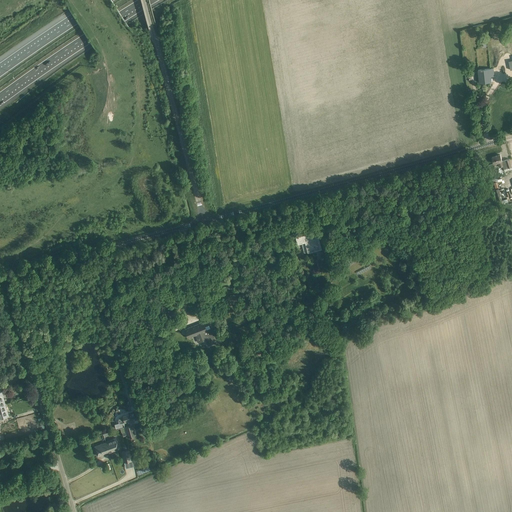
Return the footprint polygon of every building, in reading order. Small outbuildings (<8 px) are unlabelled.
[(491,76),(494,76),(494,68),(478,70),(480,83),(491,81),(491,76)] [(511,167),(511,164),(509,159),(502,161),(500,155),(492,157),(493,162),(494,164),(498,162),(500,167),(503,166),(504,169),(511,167)] [(322,248),(319,238),(317,233),(304,237),(303,236),(295,237),(297,243),(301,242),(303,253),(322,248)] [(357,248),(358,251),(361,250),(361,251),(368,248),(365,241),(359,243),(360,246),(357,247),(357,248)] [(344,265),(354,259),(351,254),(341,260),(344,265)] [(171,294),(172,294),(181,302),(182,300),(184,298),(183,297),(187,291),(183,288),(179,293),(174,290),(171,294)] [(224,297),(222,298),(222,303),(240,300),(239,294),(230,295),(230,294),(229,294),(229,295),(223,296),(224,297)] [(166,314),(172,318),(182,304),(177,300),(166,314)] [(198,342),(200,342),(207,339),(209,345),(216,342),(217,343),(225,339),(223,336),(216,340),(211,329),(212,328),(209,320),(203,322),(185,329),(188,338),(195,335),(198,342)] [(255,330),(252,322),(237,329),(240,336),(255,330)] [(202,377),(201,391),(210,391),(211,378),(202,377)] [(0,418),(4,417),(9,416),(5,404),(0,405),(0,418)] [(118,423),(123,422),(124,426),(120,427),(121,428),(124,427),(125,431),(127,436),(127,438),(130,437),(132,437),(132,436),(136,435),(133,424),(129,425),(128,421),(137,419),(136,412),(123,416),(119,417),(119,418),(118,418),(118,419),(117,420),(117,421),(118,423)] [(95,446),(98,456),(120,448),(116,438),(110,440),(110,441),(95,446)] [(129,449),(128,450),(122,451),(125,461),(132,459),(129,449)]
